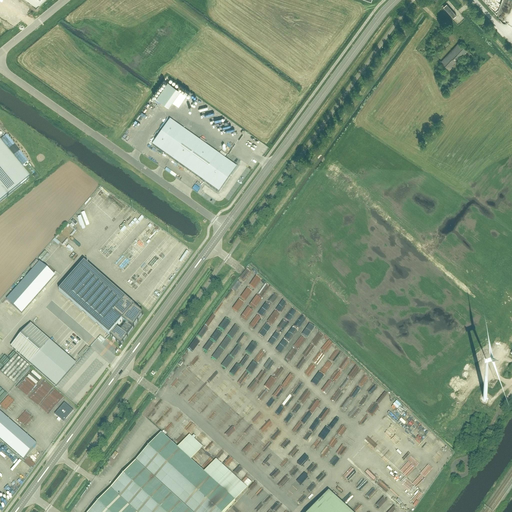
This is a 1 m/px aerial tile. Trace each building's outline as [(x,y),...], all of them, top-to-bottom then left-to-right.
[(456,15),(446,4),(443,7),(453,18),(456,15)] [(443,53),(451,44),(446,40),(451,35),(441,27),(429,41),(443,53)] [(448,55),(442,63),(449,70),(467,50),(460,43),(452,51),(456,55),(452,59),(448,55)] [(168,105),(180,88),(168,79),(156,96),(168,105)] [(234,168),(190,136),(170,122),(160,136),(152,147),(216,193),(234,168)] [(7,135),(2,139),(10,149),(15,145),(7,135)] [(0,203),(29,180),(0,144),(0,203)] [(23,167),(29,163),(21,151),(16,155),(23,167)] [(136,220),(133,217),(130,221),(135,225),(134,226),(137,228),(145,218),(140,215),(136,220)] [(126,221),(119,229),(121,231),(128,223),(126,221)] [(132,225),(128,229),(132,233),(136,228),(132,225)] [(303,230),(286,249),(331,289),(348,270),(303,230)] [(115,243),(119,239),(115,234),(110,239),(115,243)] [(67,250),(65,249),(66,248),(64,246),(56,239),(54,242),(61,247),(60,248),(65,253),(67,250)] [(139,239),(129,252),(130,253),(128,256),(133,260),(135,258),(137,259),(148,245),(139,239)] [(120,269),(129,260),(125,256),(116,264),(120,269)] [(39,264),(6,302),(21,315),(54,277),(39,264)] [(84,264),(59,292),(119,345),(144,317),(84,264)] [(239,282),(234,289),(238,293),(244,285),(239,282)] [(248,300),(254,293),(251,290),(245,298),(248,300)] [(277,291),(273,296),(282,304),(286,299),(277,291)] [(259,306),(265,296),(260,293),(254,303),(259,306)] [(287,301),(283,305),(292,313),(296,308),(287,301)] [(266,305),(262,310),(266,313),(270,308),(266,305)] [(293,314),(302,322),(306,318),(297,310),(293,314)] [(236,325),(241,329),(248,320),(244,316),(236,325)] [(312,331),(316,327),(307,319),(303,323),(312,331)] [(31,325),(11,347),(56,387),(76,364),(31,325)] [(201,335),(206,338),(211,329),(206,327),(201,335)] [(232,341),(240,331),(235,328),(228,337),(232,341)] [(200,335),(195,344),(200,347),(205,338),(200,335)] [(243,347),(246,338),(241,336),(237,345),(243,347)] [(249,357),(257,346),(252,342),(244,353),(249,357)] [(290,352),(294,354),(300,345),(296,342),(290,352)] [(188,352),(193,355),(199,348),(194,344),(188,352)] [(233,348),(229,356),(232,358),(237,350),(233,348)] [(195,362),(200,365),(207,354),(202,351),(195,362)] [(252,360),(256,364),(266,355),(262,351),(252,360)] [(253,381),(258,385),(275,361),(270,358),(253,381)] [(19,364),(17,366),(26,374),(28,372),(19,364)] [(16,368),(14,370),(23,378),(25,376),(16,368)] [(184,385),(190,378),(187,376),(181,383),(184,385)] [(230,376),(223,386),(227,388),(233,378),(230,376)] [(269,379),(264,389),(268,391),(270,388),(273,382),(269,379)] [(231,393),(234,396),(242,386),(239,384),(231,393)] [(248,391),(240,400),(243,403),(251,393),(248,391)] [(298,401),(302,404),(309,395),(306,392),(298,401)] [(279,405),(283,408),(291,396),(287,394),(279,405)] [(34,406),(37,409),(45,401),(42,397),(34,406)] [(46,405),(51,410),(55,405),(50,401),(46,405)] [(55,415),(65,423),(75,412),(62,401),(57,407),(60,410),(55,415)] [(37,446),(0,413),(0,439),(24,461),(37,446)] [(338,427),(333,434),(336,436),(341,430),(338,427)] [(204,433),(198,440),(202,444),(208,437),(204,433)] [(226,511),(235,502),(161,434),(90,511),(226,511)] [(330,437),(325,443),(329,447),(334,440),(330,437)] [(215,442),(206,451),(208,453),(217,444),(215,442)] [(264,446),(260,454),(264,456),(268,448),(264,446)] [(240,466),(233,472),(237,476),(243,470),(240,466)] [(247,478),(243,482),(249,487),(253,483),(247,478)] [(415,500),(421,493),(415,487),(407,497),(410,500),(412,498),(415,500)] [(248,496),(254,502),(258,498),(252,492),(248,496)] [(345,511),(327,495),(311,511),(345,511)] [(271,501),(263,509),(266,511),(272,511),(277,506),(271,501)]
